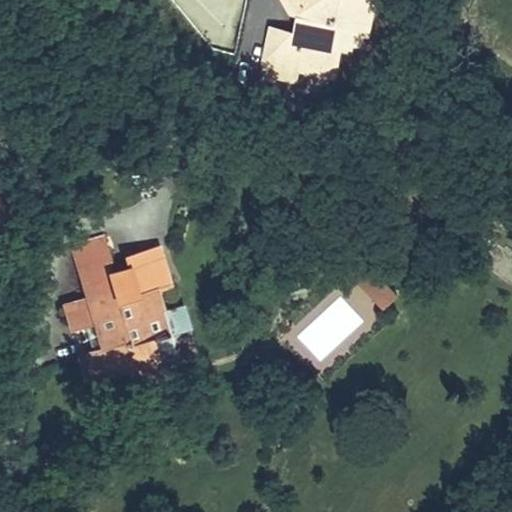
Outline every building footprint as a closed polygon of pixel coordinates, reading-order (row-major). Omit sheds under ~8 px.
[(274,25),(266,50),(338,76),(339,70),(349,69),(349,56),(334,53),(340,37),(371,34),(370,6),(341,11),(335,0),(299,0),(305,12),(295,28),(274,25)] [(338,76),(266,50),(263,59),(335,85),(338,76)] [(0,231),(14,219),(0,203),(0,231)] [(165,314),(159,295),(174,291),(161,247),(112,262),(105,238),(71,249),(86,301),(64,308),(72,333),(94,326),(102,354),(76,362),(84,388),(110,381),(145,371),(159,367),(157,358),(176,352),(171,335),(190,329),(184,308),(165,314)] [(376,268),(360,283),(388,313),(404,298),(376,268)]
